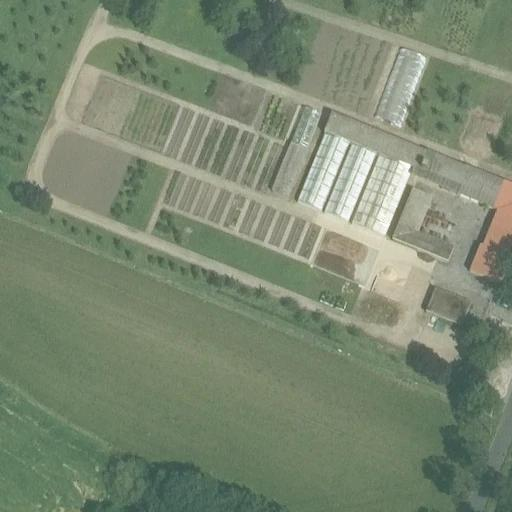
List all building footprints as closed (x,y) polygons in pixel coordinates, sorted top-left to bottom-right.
[(398,50),(374,119),(401,128),(425,59),(398,50)] [(307,108),(292,144),(308,150),(322,114),(307,108)] [(511,188),(466,170),(429,155),(428,155),(333,116),(325,135),(413,171),(422,174),(460,190),(457,197),(498,214),(496,219),(511,225),(511,188)] [(326,136),(299,203),(323,213),(350,145),(326,136)] [(353,146),(325,214),(349,224),(377,156),(353,146)] [(413,171),(380,157),(352,225),(386,239),(413,171)] [(270,168),(267,190),(275,192),(279,170),(270,168)] [(413,192),(393,242),(448,264),(454,250),(418,235),(432,200),(413,192)] [(511,225),(496,219),(488,238),(485,238),(471,273),(470,273),(501,286),(511,259),(511,225)] [(471,305),(436,291),(427,314),(463,328),(471,305)]
